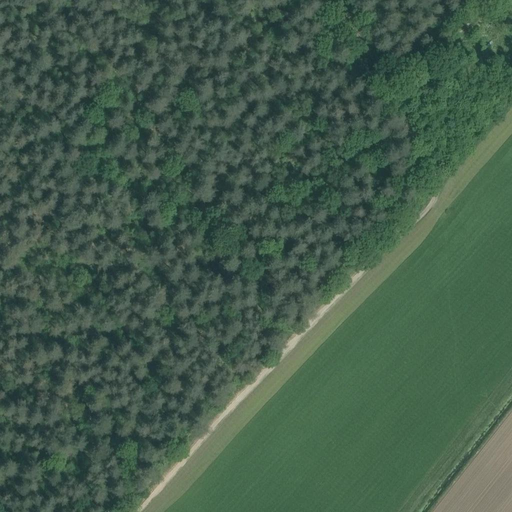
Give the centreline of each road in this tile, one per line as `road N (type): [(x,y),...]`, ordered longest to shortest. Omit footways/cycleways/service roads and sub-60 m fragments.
road 1 (track): [(136,511),(437,188),(437,171),(341,0)]
road 2 (track): [(484,0),(396,92)]
